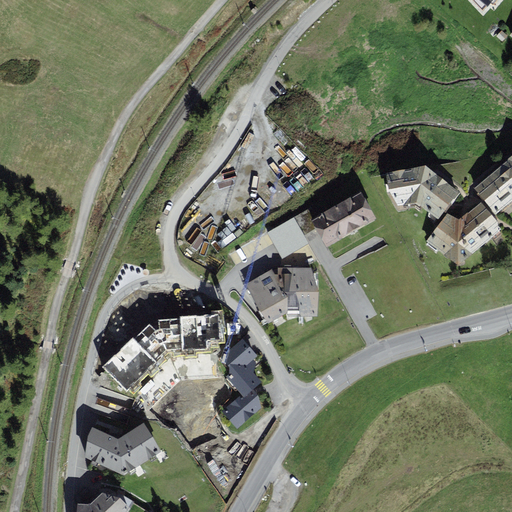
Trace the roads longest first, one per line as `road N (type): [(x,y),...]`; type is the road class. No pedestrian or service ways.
road 1 (track): [(16,511),(54,312),(89,197),(137,97),(222,0)]
road 2 (residential): [(176,275),(169,245),(177,211),(238,133),(278,54),(328,0)]
road 3 (residential): [(176,275),(127,288),(105,313),(76,429),(68,511)]
road 4 (unclassified): [(308,403),(377,353),(511,313)]
road 5 (residential): [(308,403),(243,314),(176,275)]
road 6 (unclassified): [(238,511),(308,403)]
